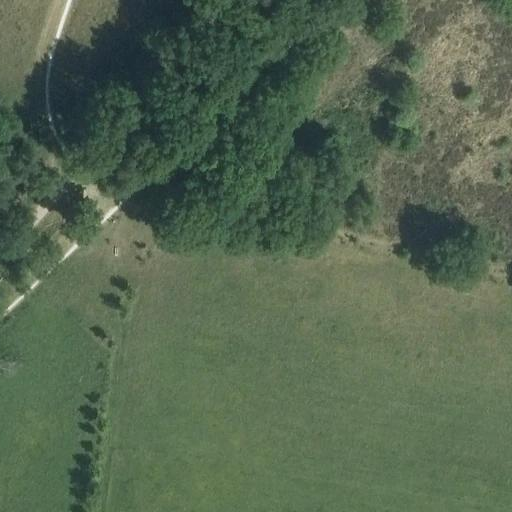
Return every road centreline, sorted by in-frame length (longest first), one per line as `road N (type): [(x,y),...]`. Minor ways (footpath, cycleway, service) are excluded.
road 1 (track): [(0,259),(226,0)]
road 2 (track): [(111,203),(263,52),(345,0)]
road 3 (track): [(58,0),(36,71),(41,132),(111,203)]
road 4 (track): [(0,311),(111,203)]
